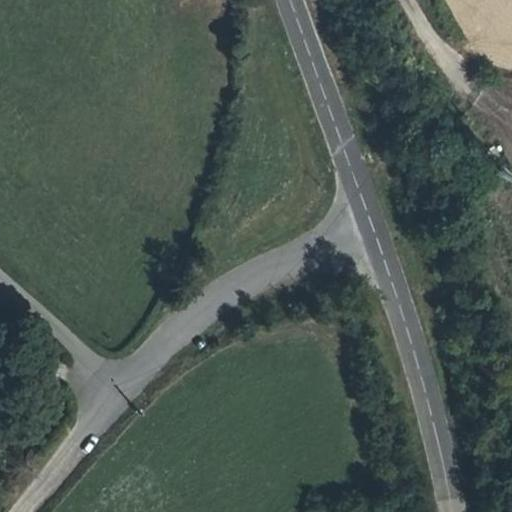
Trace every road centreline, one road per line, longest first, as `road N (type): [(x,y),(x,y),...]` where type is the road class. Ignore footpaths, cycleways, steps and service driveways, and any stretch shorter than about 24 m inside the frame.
road 1 (unclassified): [(367,237),(237,287),(182,324),(118,393)]
road 2 (unclassified): [(367,237),(418,379),(452,511)]
road 3 (unclassified): [(285,0),(367,237)]
road 4 (residential): [(118,393),(0,280)]
road 5 (unclassified): [(118,393),(21,511)]
